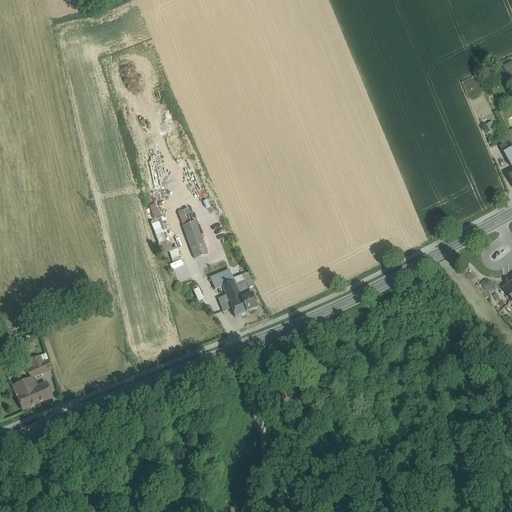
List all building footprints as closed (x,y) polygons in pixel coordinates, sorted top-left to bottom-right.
[(511,146),(510,143),(500,148),(504,155),(505,155),(504,155),(511,150),(511,146)] [(156,206),(149,208),(154,221),(160,219),(161,219),(156,206)] [(177,213),(182,227),(189,225),(183,211),(177,213)] [(169,241),(160,219),(154,221),(150,222),(158,245),(168,242),(169,241)] [(182,227),(191,250),(203,245),(195,222),(189,225),(182,227)] [(168,242),(158,245),(157,246),(161,255),(169,253),(172,251),(168,242)] [(203,245),(191,250),(195,260),(207,256),(203,245)] [(172,251),(169,253),(172,263),(180,260),(177,250),(172,251)] [(229,271),(210,279),(215,291),(222,288),(234,283),(232,280),(229,271)] [(242,276),(232,280),(234,283),(236,287),(246,283),(249,289),(255,287),(249,274),(244,276),(242,276)] [(246,283),(236,287),(234,283),(222,288),(226,297),(231,310),(235,318),(257,309),(249,289),(246,283)] [(511,283),(502,292),(511,302),(511,283)] [(226,297),(218,300),(223,313),(231,310),(226,297)] [(40,358),(29,362),(36,378),(52,371),(48,361),(42,363),(40,358)] [(32,382),(13,390),(16,398),(15,398),(16,399),(17,399),(22,411),(52,399),(46,384),(35,388),(32,382)] [(320,419),(309,412),(306,417),(317,424),(320,419)]
